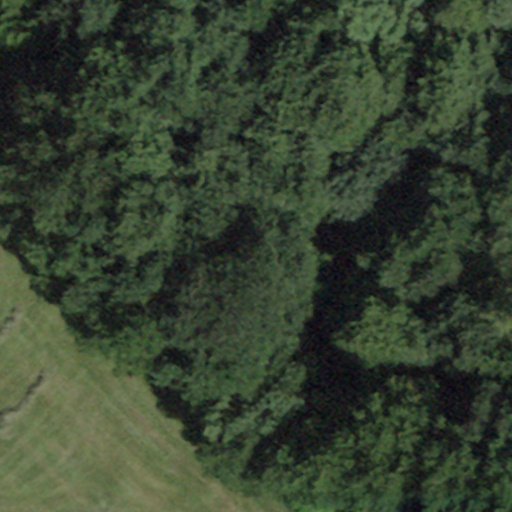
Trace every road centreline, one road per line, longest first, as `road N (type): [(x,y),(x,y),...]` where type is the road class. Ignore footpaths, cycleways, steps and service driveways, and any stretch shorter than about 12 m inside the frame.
road 1 (track): [(511,65),(308,159),(246,154),(50,41),(0,33)]
road 2 (track): [(124,511),(67,435),(0,284)]
